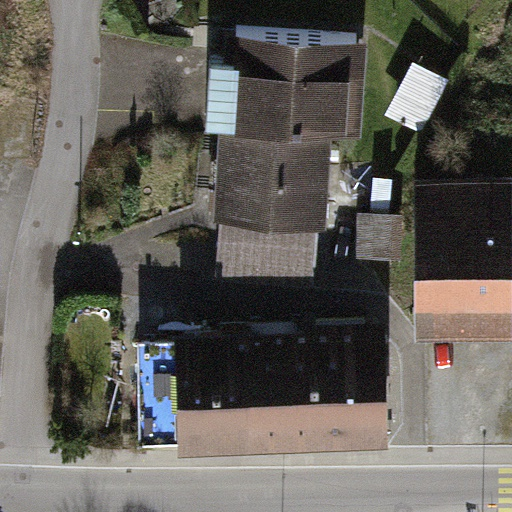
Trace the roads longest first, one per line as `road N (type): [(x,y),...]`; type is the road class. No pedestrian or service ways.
road 1 (residential): [(75,0),(74,142),(25,502)]
road 2 (tertiary): [(25,502),(511,505)]
